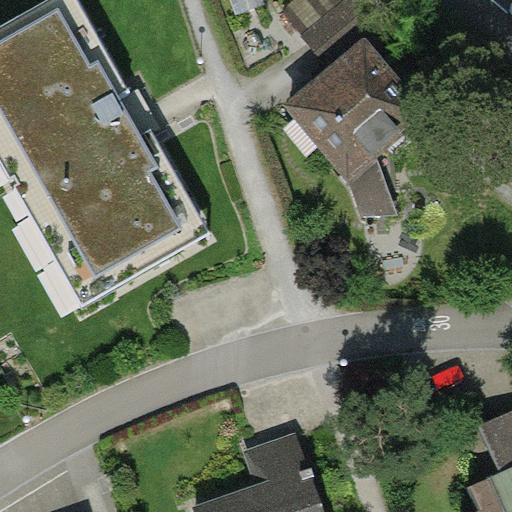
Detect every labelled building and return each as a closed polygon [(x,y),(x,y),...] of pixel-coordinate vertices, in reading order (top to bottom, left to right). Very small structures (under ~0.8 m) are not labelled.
[(212,240),(76,0),(58,0),(0,33),(0,168),(81,313),(212,240)] [(377,31),(352,2),(306,41),(331,70),(377,31)] [(365,54),(293,115),(349,182),(352,181),(365,219),(393,219),(373,163),(387,151),(395,161),(423,137),(415,128),(423,122),(365,54)] [(479,511),(511,511),(511,415),(480,430),(502,478),(471,493),(479,511)] [(271,488),(201,511),(318,511),(294,440),(259,452),(271,488)]
